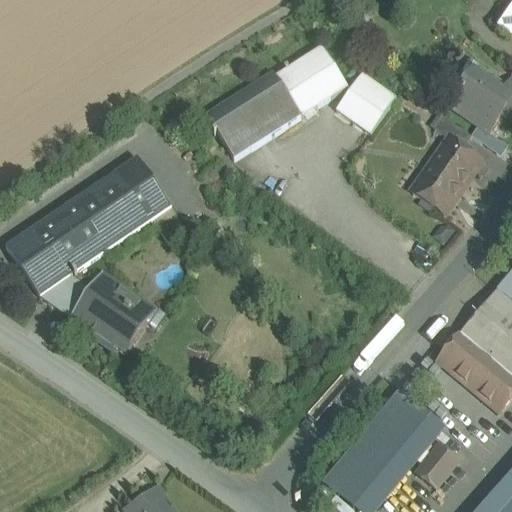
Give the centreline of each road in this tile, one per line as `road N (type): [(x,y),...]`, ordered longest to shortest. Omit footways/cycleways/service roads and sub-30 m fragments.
road 1 (residential): [(251,505),(511,205)]
road 2 (residential): [(251,505),(0,328)]
